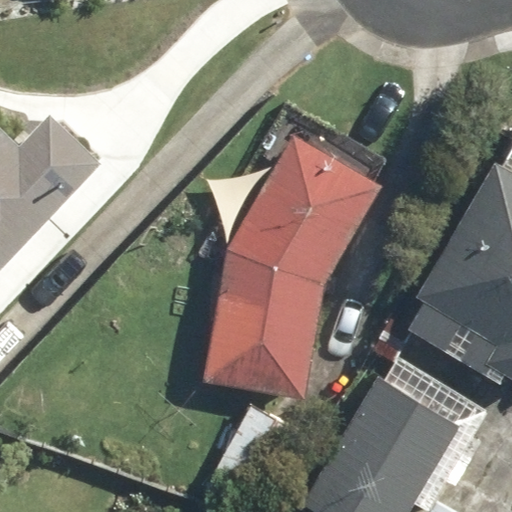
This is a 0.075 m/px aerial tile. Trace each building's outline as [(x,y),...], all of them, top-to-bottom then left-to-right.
[(0,255),(10,265),(118,148),(65,100),(32,135),(0,104),(0,255)] [(216,372),(319,388),(338,272),(395,174),(307,123),(236,243),(216,372)] [(511,332),(504,346),(511,350),(511,147),(435,279),(511,322),(511,332)] [(403,357),(420,326),(395,313),(378,343),(403,357)] [(350,511),(416,511),(473,413),(388,366),(316,492),(350,511)] [(219,469),(270,498),(310,427),(260,398),(219,469)] [(462,511),(434,496),(424,511),(462,511)]
